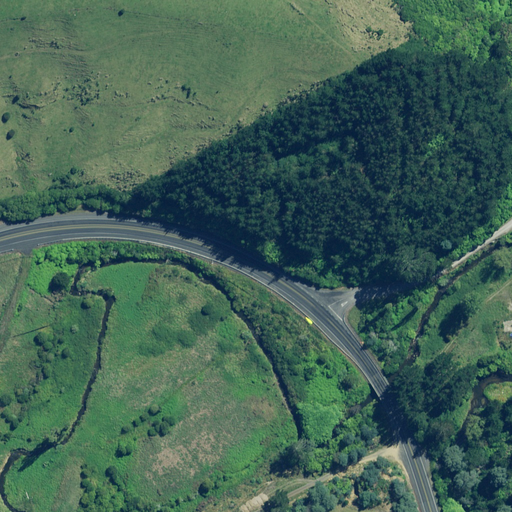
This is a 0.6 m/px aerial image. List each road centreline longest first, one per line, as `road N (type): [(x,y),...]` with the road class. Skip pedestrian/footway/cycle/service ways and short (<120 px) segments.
road 1 (trunk): [(0,233),(103,219),(170,227),(249,258),(318,306)]
road 2 (trunk): [(318,306),(389,399),(429,511)]
road 3 (unclassified): [(318,306),(511,225)]
